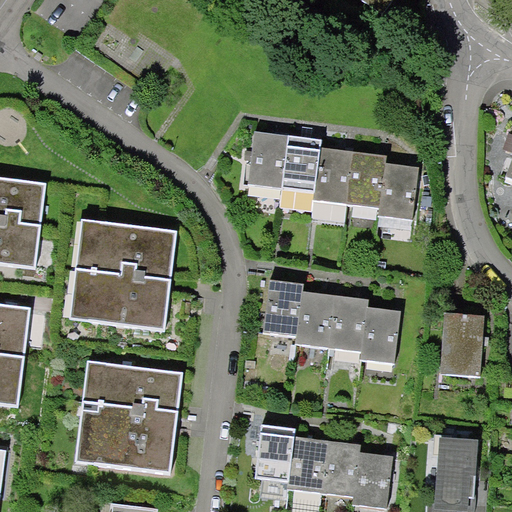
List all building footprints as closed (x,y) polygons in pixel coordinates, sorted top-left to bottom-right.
[(356,0),(385,20),(399,0),(356,0)] [(316,141),(256,135),(251,181),(313,188),(312,200),(378,207),(377,214),(413,218),(418,163),(386,159),(386,154),(316,147),(316,141)] [(44,190),(0,185),(0,272),(35,277),(44,190)] [(174,238),(77,227),(66,325),(162,335),(168,288),(174,238)] [(304,283),(271,279),(265,330),(297,334),(296,344),(361,351),(360,361),(397,365),(403,309),(368,304),(368,297),(303,290),(304,283)] [(24,313),(0,309),(0,408),(11,410),(24,313)] [(484,320),(441,318),(438,378),(481,380),(484,320)] [(183,371),(88,359),(75,463),(170,474),(176,424),(183,371)] [(296,429),(259,424),(253,477),(288,481),(287,488),(355,495),(354,507),(387,510),(393,455),(361,452),(362,445),(295,437),(296,429)] [(470,511),(474,444),(427,440),(425,507),(425,511),(470,511)] [(157,511),(158,509),(113,503),(111,511),(157,511)]
